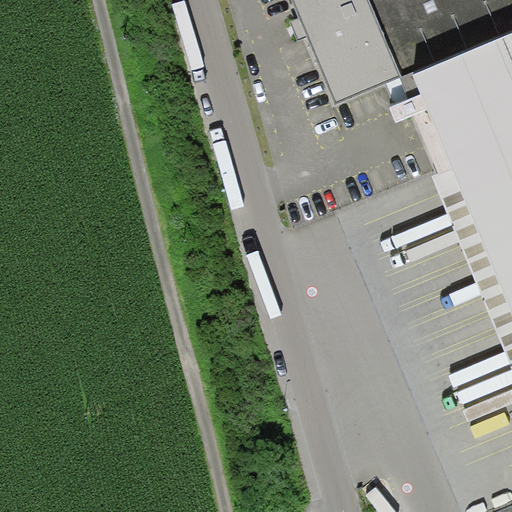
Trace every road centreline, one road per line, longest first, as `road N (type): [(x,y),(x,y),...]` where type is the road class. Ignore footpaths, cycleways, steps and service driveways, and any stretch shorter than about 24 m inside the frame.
road 1 (unclassified): [(200,0),(343,511)]
road 2 (track): [(96,0),(229,511)]
